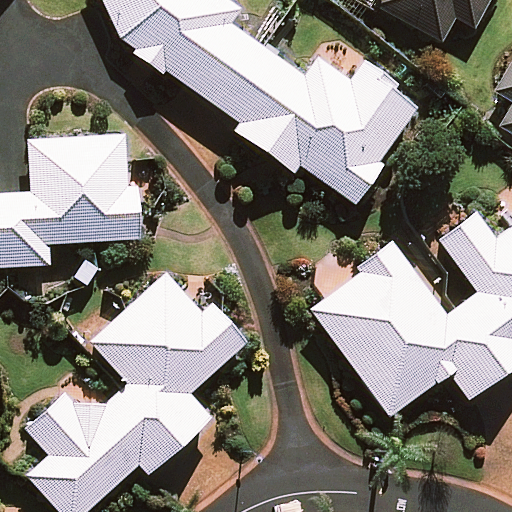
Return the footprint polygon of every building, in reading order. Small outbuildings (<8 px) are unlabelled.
[(103,0),(122,35),(241,119),(235,127),(292,167),(298,159),(353,198),(381,160),(377,157),(412,108),(389,91),(393,85),(361,62),(346,82),(311,57),(298,75),(226,24),(238,8),(225,0),(103,0)] [(364,0),(437,39),(449,18),(469,29),(485,0),(364,0)] [(511,102),(497,127),(511,134),(511,62),(495,94),(511,102)] [(0,263),(46,262),(45,243),(135,238),(133,188),(124,188),(122,138),(26,142),(29,196),(0,197),(0,263)] [(511,226),(493,241),(473,214),(436,241),(475,292),(444,316),(388,242),(352,269),(356,274),(311,307),(390,412),(446,370),(465,395),(511,359),(511,226)] [(23,477),(55,511),(80,511),(133,464),(142,473),(206,414),(185,392),(239,343),(206,308),(197,316),(162,278),(91,343),(126,381),(86,417),(63,393),(24,429),(48,454),(23,477)]
